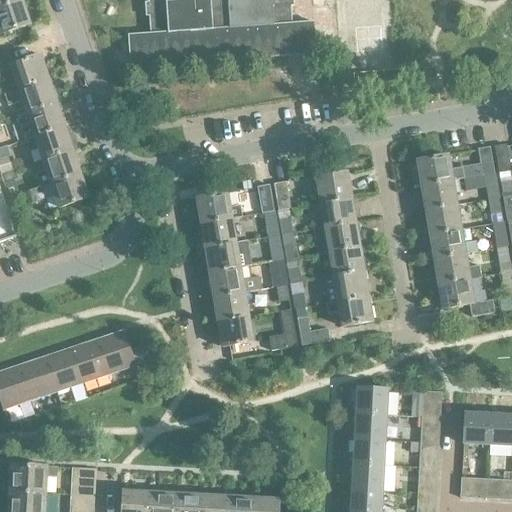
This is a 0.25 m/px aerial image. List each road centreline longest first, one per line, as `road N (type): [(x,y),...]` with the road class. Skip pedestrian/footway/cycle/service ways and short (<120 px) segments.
road 1 (residential): [(165,170),(378,133)]
road 2 (residential): [(0,298),(118,256),(137,207),(126,179)]
road 3 (residential): [(411,321),(378,133)]
road 4 (residential): [(201,357),(165,170)]
road 5 (residential): [(126,179),(63,0)]
road 6 (residential): [(478,511),(449,511),(455,390)]
road 7 (residential): [(378,133),(511,108)]
